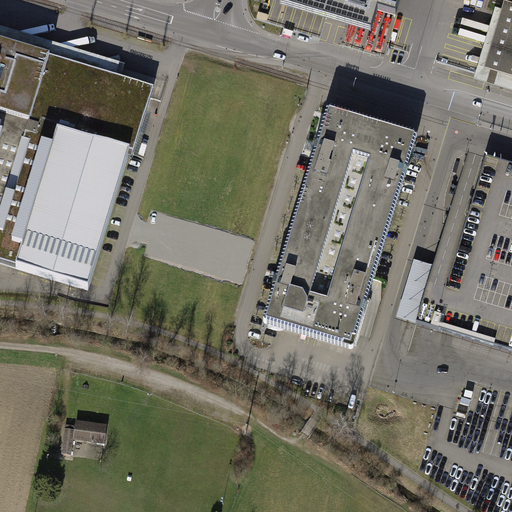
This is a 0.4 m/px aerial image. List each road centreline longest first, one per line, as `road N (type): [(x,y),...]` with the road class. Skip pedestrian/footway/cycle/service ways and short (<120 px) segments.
road 1 (track): [(0,350),(77,355),(239,411),(292,440),(321,410)]
road 2 (unclassified): [(212,32),(511,119)]
